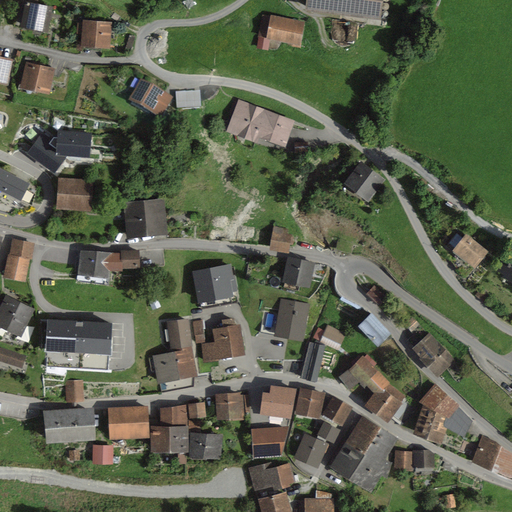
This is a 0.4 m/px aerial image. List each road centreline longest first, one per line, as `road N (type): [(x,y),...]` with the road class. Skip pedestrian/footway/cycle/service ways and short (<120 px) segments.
road 1 (residential): [(511,484),(398,432),(345,397),(294,381),(253,379),(69,405),(0,396)]
road 2 (residential): [(511,331),(445,274),(372,154),(283,98),(175,78),(143,57)]
road 3 (residential): [(346,269),(317,257),(213,245),(80,246),(0,231)]
road 4 (residential): [(511,448),(346,286),(346,269)]
road 5 (residential): [(346,269),(364,264),(511,368)]
road 6 (track): [(511,240),(413,164),(387,150),(372,154)]
road 7 (residential): [(0,40),(79,59),(143,57)]
road 8 (residential): [(0,218),(37,217),(50,194),(36,172),(0,155)]
